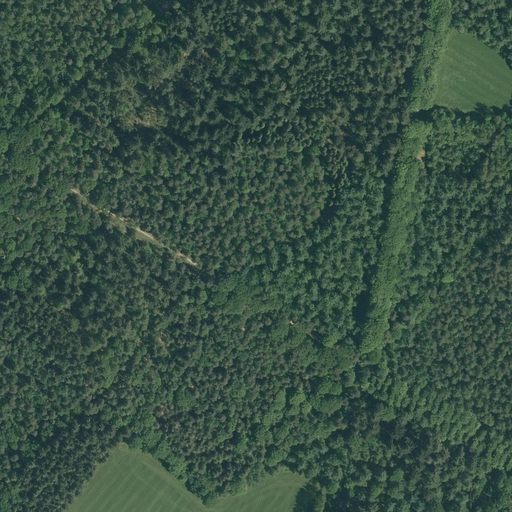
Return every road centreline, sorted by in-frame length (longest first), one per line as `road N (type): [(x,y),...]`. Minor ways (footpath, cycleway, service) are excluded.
road 1 (tertiary): [(438,0),(367,364),(511,449)]
road 2 (track): [(355,357),(333,397),(213,485),(140,433),(60,412),(0,467)]
road 3 (track): [(0,148),(367,364)]
road 4 (track): [(227,281),(243,257),(325,220),(346,160),(331,128),(271,99),(273,55),(260,0)]
road 5 (track): [(0,145),(173,0)]
road 6 (track): [(511,210),(370,366)]
road 7 (track): [(109,212),(0,302)]
